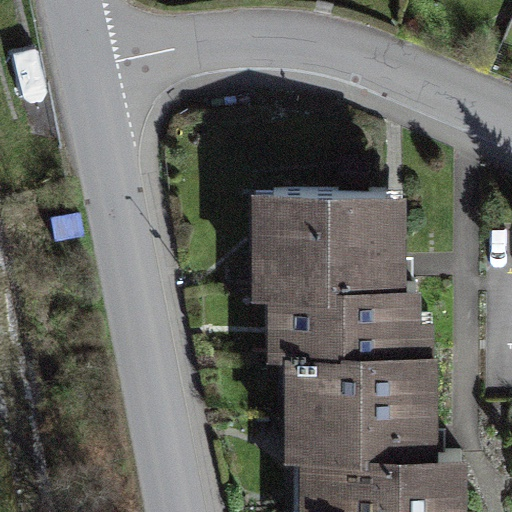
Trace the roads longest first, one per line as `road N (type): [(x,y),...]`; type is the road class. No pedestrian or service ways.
road 1 (residential): [(79,79),(214,51),(355,64),(511,130)]
road 2 (residential): [(79,79),(168,511)]
